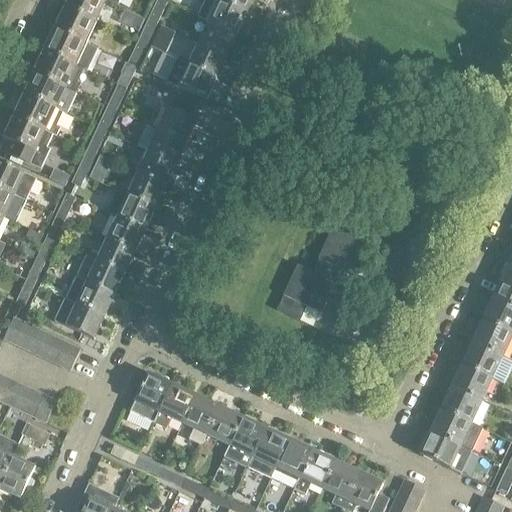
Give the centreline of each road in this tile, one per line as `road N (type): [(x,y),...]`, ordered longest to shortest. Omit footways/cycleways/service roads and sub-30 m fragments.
road 1 (residential): [(140,331),(384,447),(511,179)]
road 2 (residential): [(293,0),(140,331)]
road 3 (residential): [(54,511),(140,331)]
